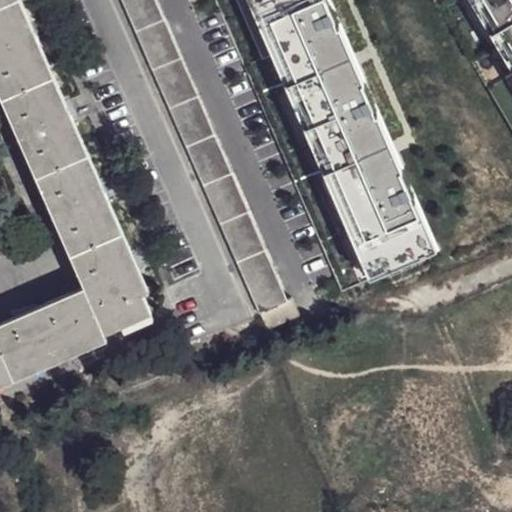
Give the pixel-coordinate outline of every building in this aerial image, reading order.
[(0,0),(0,84),(85,286),(0,322),(0,384),(107,338),(104,332),(151,311),(18,0),(0,0)] [(122,0),(260,312),(288,300),(287,298),(155,0),(122,0)] [(234,0),(337,236),(348,232),(246,0),(234,0)] [(430,239),(325,0),(246,0),(348,232),(337,236),(353,273),(430,239)] [(455,0),(511,95),(511,73),(468,0),(455,0)] [(511,0),(468,0),(511,73),(511,0)] [(430,239),(353,273),(358,286),(436,253),(430,239)]
